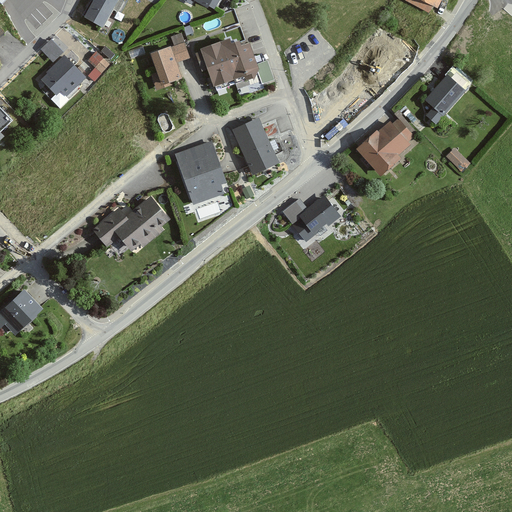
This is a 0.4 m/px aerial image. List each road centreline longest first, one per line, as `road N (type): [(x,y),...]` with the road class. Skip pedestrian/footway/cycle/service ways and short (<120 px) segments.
road 1 (tertiary): [(470,0),(389,100),(100,337)]
road 2 (residential): [(28,262),(146,161)]
